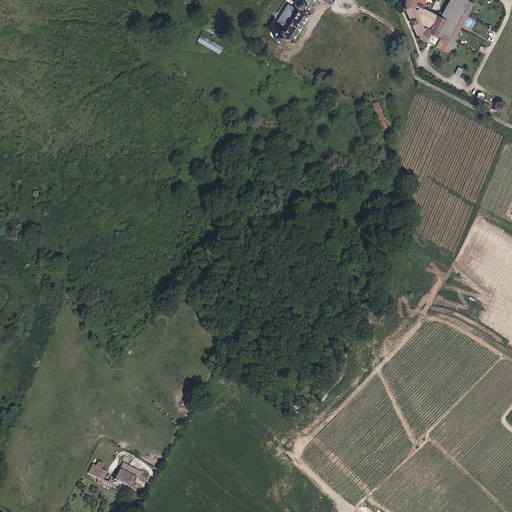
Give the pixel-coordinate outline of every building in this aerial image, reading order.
[(330,0),(294,0),(294,2),(294,4),(294,6),(295,7),(297,8),(298,8),(297,10),(287,4),(274,26),(281,30),(277,29),(276,30),(274,31),(272,32),(272,35),(272,37),(273,39),(276,41),(278,41),(281,40),(282,39),(283,37),(283,39),(284,40),(285,41),(286,41),(288,41),(289,40),(289,41),(290,41),(291,41),(291,40),(291,39),(307,14),(311,13),(313,9),(312,7),(309,5),(311,0),(322,0),(328,3),(330,0)] [(405,0),(404,6),(403,6),(402,7),(402,8),(403,9),(404,9),(416,36),(416,37),(416,38),(416,39),(417,39),(418,38),(420,39),(421,39),(447,52),(472,4),(464,0),(449,0),(441,18),(423,9),(425,0),(405,0)] [(201,34),(197,41),(220,54),(224,46),(201,34)] [(458,66),(454,73),(459,75),(462,68),(458,66)] [(386,129),(380,101),(373,102),(379,131),(386,129)] [(501,111),(503,110),(504,107),(504,105),(503,103),(501,101),(498,101),(496,102),(494,104),(494,106),(495,109),(496,111),(498,111),(501,111)] [(103,479),(107,471),(100,468),(102,464),(98,462),(96,466),(92,464),(88,473),(99,478),(102,480),(103,479)] [(138,472),(121,463),(119,468),(136,477),(138,472)] [(136,477),(119,468),(114,479),(133,489),(136,484),(133,482),(136,477)] [(144,480),(146,473),(141,471),(138,477),(144,480)] [(112,484),(103,479),(102,480),(99,478),(97,483),(110,489),(112,484)]
